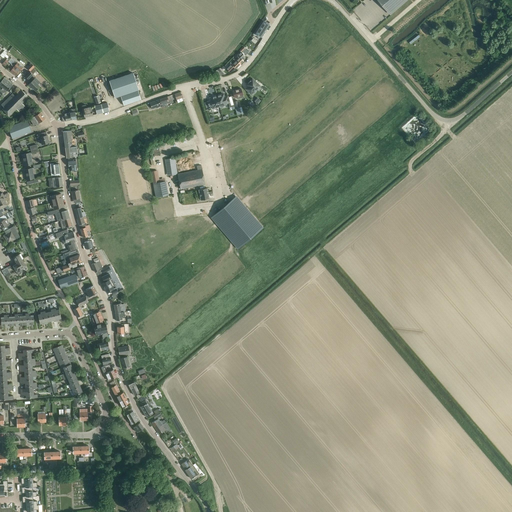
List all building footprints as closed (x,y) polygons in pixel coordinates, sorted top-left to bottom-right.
[(378,0),(391,14),(406,0),(378,0)] [(262,20),(254,33),(260,37),(268,24),(262,20)] [(237,55),(234,58),(240,64),(243,60),(242,59),(249,52),(245,48),(238,55),(237,55)] [(240,64),(234,58),(230,62),(231,63),(230,64),(226,69),(230,73),(235,68),(236,68),(240,64)] [(10,71),(16,76),(23,67),(15,60),(11,64),(14,66),(10,71)] [(124,105),(141,100),(138,90),(139,90),(133,73),(109,81),(115,98),(121,96),(124,105)] [(0,88),(0,87),(0,93),(2,95),(6,92),(3,90),(4,89),(7,91),(13,84),(4,77),(0,82),(0,84),(1,86),(0,88)] [(260,86),(252,78),(247,84),(250,86),(249,87),(248,86),(245,89),(251,94),(253,92),(254,92),(260,86)] [(40,86),(33,79),(28,84),(31,88),(32,87),(35,91),(40,86)] [(232,91),(234,96),(234,97),(237,97),(237,99),(244,97),(241,88),(232,91)] [(22,90),(21,90),(15,96),(12,94),(1,105),(4,107),(2,108),(9,115),(16,108),(19,111),(25,106),(22,103),(28,96),(22,90)] [(175,94),(177,99),(177,100),(176,101),(177,103),(183,100),(182,97),(183,97),(182,94),(180,95),(179,92),(175,94)] [(218,95),(217,96),(220,106),(227,104),(226,103),(228,103),(230,107),(235,106),(233,102),(231,96),(228,97),(227,96),(224,96),(223,94),(221,94),(220,94),(218,95)] [(159,99),(162,107),(162,108),(165,107),(164,106),(166,105),(166,102),(171,100),(170,95),(159,99)] [(220,106),(217,96),(215,96),(213,96),(212,97),(210,98),(210,100),(207,101),(209,108),(212,107),(213,108),(220,106)] [(150,103),(152,109),(159,106),(159,107),(161,106),(158,99),(150,103)] [(95,106),(96,109),(97,114),(109,111),(107,103),(95,106)] [(81,106),(82,109),(84,117),(93,115),(92,110),(91,108),(91,106),(87,107),(86,105),(85,104),(82,105),(81,106)] [(30,119),(34,125),(35,124),(36,125),(45,119),(41,112),(30,119)] [(62,117),(63,121),(71,120),(69,112),(69,113),(65,114),(65,116),(62,117)] [(423,123),(426,120),(421,114),(418,117),(423,123)] [(27,119),(8,127),(12,139),(32,131),(27,119)] [(63,131),(65,147),(71,146),(71,145),(76,144),(78,144),(77,138),(73,139),(72,135),(71,130),(63,131)] [(38,138),(40,137),(42,144),(49,142),(46,132),(37,134),(38,138)] [(77,156),(76,144),(71,145),(71,146),(65,147),(67,157),(77,156)] [(32,163),(31,157),(30,152),(22,154),(23,161),(23,165),(28,164),(32,163)] [(189,160),(189,164),(195,164),(195,156),(183,156),(183,160),(189,160)] [(165,159),(167,175),(177,174),(175,158),(165,159)] [(70,166),(71,171),(76,170),(76,165),(76,164),(75,159),(68,159),(68,166),(70,166)] [(54,163),(50,163),(50,167),(51,171),(51,175),(55,175),(60,174),(59,164),(54,164),(54,163)] [(177,174),(180,189),(205,184),(201,165),(197,166),(197,170),(188,172),(177,174)] [(32,168),(29,168),(24,169),(26,180),(34,178),(32,168)] [(52,178),(53,187),(62,186),(61,177),(52,178)] [(168,195),(166,181),(153,183),(156,197),(168,195)] [(207,188),(199,189),(200,194),(201,200),(209,198),(208,194),(213,193),(212,191),(208,192),(207,188)] [(78,190),(71,191),(73,199),(75,198),(76,202),(80,201),(80,198),(79,198),(78,190)] [(61,194),(51,196),(52,202),(62,200),(61,194)] [(33,199),(26,200),(27,207),(34,206),(33,199)] [(232,199),(214,214),(241,246),(259,231),(232,199)] [(62,200),(52,202),(54,209),(64,206),(62,200)] [(74,209),(77,218),(77,219),(86,216),(84,209),(81,210),(80,207),(74,209)] [(57,221),(60,220),(69,218),(67,210),(61,211),(61,208),(47,212),(48,215),(55,213),(56,217),(57,221)] [(6,213),(3,215),(1,216),(3,219),(0,221),(0,228),(4,226),(5,227),(9,224),(7,219),(10,217),(9,216),(13,214),(11,211),(6,213)] [(83,217),(77,219),(79,225),(79,224),(84,223),(85,225),(88,225),(87,222),(88,222),(86,216),(83,217)] [(61,223),(62,227),(62,228),(71,226),(69,218),(60,220),(61,223)] [(85,227),(80,228),(83,237),(88,236),(87,231),(91,230),(89,225),(85,226),(85,227)] [(14,226),(6,230),(8,233),(4,235),(8,243),(19,236),(14,226)] [(62,251),(63,253),(77,248),(75,242),(76,241),(73,231),(68,233),(67,228),(62,230),(54,233),(56,238),(64,235),(65,239),(62,240),(63,243),(69,241),(70,244),(68,245),(69,249),(62,251)] [(92,242),(90,243),(89,240),(84,242),(86,249),(93,247),(92,242)] [(77,248),(63,253),(64,259),(70,257),(71,262),(67,263),(68,264),(62,266),(56,268),(57,273),(64,271),(70,269),(70,267),(72,266),(73,267),(77,265),(76,263),(82,261),(77,248)] [(12,258),(13,260),(15,259),(16,261),(22,258),(22,259),(23,258),(21,253),(12,258)] [(13,260),(15,263),(16,263),(18,262),(21,268),(26,266),(22,259),(22,258),(16,261),(15,259),(13,260)] [(100,260),(96,262),(91,264),(95,272),(99,270),(99,269),(103,268),(102,266),(100,260)] [(15,263),(12,264),(17,272),(22,270),(21,268),(18,262),(16,263),(15,263)] [(77,278),(88,275),(84,265),(76,268),(78,273),(58,279),(61,288),(78,282),(77,278)] [(109,269),(116,284),(121,281),(113,267),(109,269)] [(109,273),(102,277),(104,282),(107,281),(109,280),(112,278),(109,273)] [(104,282),(102,283),(105,288),(104,288),(106,292),(111,290),(111,291),(112,294),(117,291),(116,287),(113,281),(110,283),(109,280),(107,281),(104,282)] [(79,306),(85,303),(87,302),(88,302),(87,299),(88,298),(97,292),(93,285),(88,288),(86,289),(87,294),(86,294),(86,295),(76,300),(79,306)] [(114,304),(115,313),(124,311),(125,311),(124,304),(121,304),(121,303),(114,304)] [(74,309),(77,317),(83,314),(79,306),(74,309)] [(56,308),(53,309),(56,321),(58,320),(58,319),(61,318),(59,309),(56,310),(56,308)] [(45,311),(43,311),(46,323),(48,323),(47,322),(51,321),(48,312),(45,312),(45,311)] [(92,318),(94,324),(97,323),(104,320),(100,311),(93,313),(94,317),(92,318)] [(124,311),(115,313),(116,320),(122,319),(122,317),(124,317),(125,317),(124,315),(124,311)] [(102,334),(102,335),(103,335),(103,333),(106,332),(108,332),(106,324),(101,325),(100,324),(97,324),(97,326),(94,327),(96,334),(103,333),(103,334),(102,334)] [(101,349),(101,350),(109,348),(108,341),(97,344),(98,349),(101,349)] [(55,354),(65,350),(64,349),(63,349),(61,345),(53,348),(54,351),(54,352),(55,354)] [(128,345),(123,346),(118,347),(119,355),(129,353),(128,345)] [(58,360),(67,356),(67,355),(66,356),(64,351),(65,351),(65,350),(55,354),(56,355),(57,355),(58,358),(57,358),(58,360)] [(101,355),(103,364),(108,363),(111,362),(110,357),(109,353),(101,355)] [(60,366),(70,362),(69,362),(67,358),(68,357),(67,356),(58,360),(58,361),(59,361),(61,364),(60,364),(60,366)] [(130,366),(127,356),(120,358),(123,367),(130,366)] [(70,362),(62,365),(63,367),(65,371),(72,368),(70,362)] [(113,369),(108,372),(105,365),(101,367),(105,375),(106,374),(108,380),(116,377),(113,369)] [(67,377),(75,374),(72,368),(65,371),(67,377)] [(70,383),(77,380),(75,374),(67,377),(70,383)] [(77,380),(70,383),(70,384),(72,388),(72,389),(80,386),(77,380)] [(109,383),(115,394),(120,392),(114,380),(109,383)] [(134,381),(129,384),(134,395),(140,392),(134,381)] [(72,389),(75,395),(82,392),(80,386),(72,389)] [(116,395),(119,401),(126,397),(123,392),(116,395)] [(126,397),(119,401),(122,406),(129,403),(126,397)] [(142,405),(140,406),(143,410),(146,417),(153,413),(149,406),(145,400),(141,402),(142,405)] [(80,412),(80,420),(87,420),(87,412),(92,412),(92,406),(88,406),(88,409),(80,409),(80,412)] [(131,424),(132,424),(137,421),(138,420),(133,410),(133,411),(131,408),(125,411),(127,414),(130,419),(129,420),(131,424)] [(151,422),(154,426),(158,424),(160,426),(166,422),(164,419),(162,421),(161,420),(161,421),(160,420),(158,418),(151,422)] [(132,424),(137,432),(144,427),(140,422),(138,423),(137,421),(132,424)] [(158,424),(154,426),(159,434),(165,429),(167,432),(168,431),(171,429),(166,422),(160,426),(158,424)] [(175,444),(170,448),(172,450),(178,446),(180,449),(183,447),(179,442),(175,444)] [(50,468),(52,468),(52,451),(44,452),(45,461),(49,461),(49,462),(50,462),(50,468)] [(52,451),(52,468),(55,468),(55,462),(52,462),(52,458),(60,458),(60,451),(52,451)] [(185,469),(191,478),(192,478),(193,478),(194,479),(196,477),(196,476),(199,474),(189,459),(187,461),(186,460),(181,464),(185,469)] [(32,477),(21,478),(22,483),(25,483),(25,487),(32,487),(36,487),(36,482),(32,482),(32,477)] [(25,487),(22,487),(22,493),(26,492),(26,496),(26,497),(33,496),(37,496),(36,491),(33,492),(32,487),(25,487)] [(26,496),(22,496),(23,502),(26,502),(26,506),(37,505),(37,501),(33,501),(33,496),(26,497),(26,496)]
